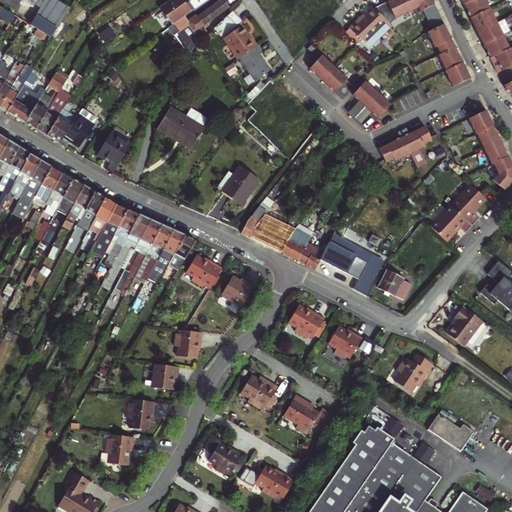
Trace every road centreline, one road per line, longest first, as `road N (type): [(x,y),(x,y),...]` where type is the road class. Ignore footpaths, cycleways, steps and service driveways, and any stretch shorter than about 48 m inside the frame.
road 1 (residential): [(289,268),(121,189),(0,118)]
road 2 (residential): [(483,86),(358,139),(289,75),(291,63),(248,0)]
road 3 (residential): [(127,511),(169,475),(209,378),(271,311),(289,268)]
road 4 (residential): [(289,268),(404,323),(511,207)]
